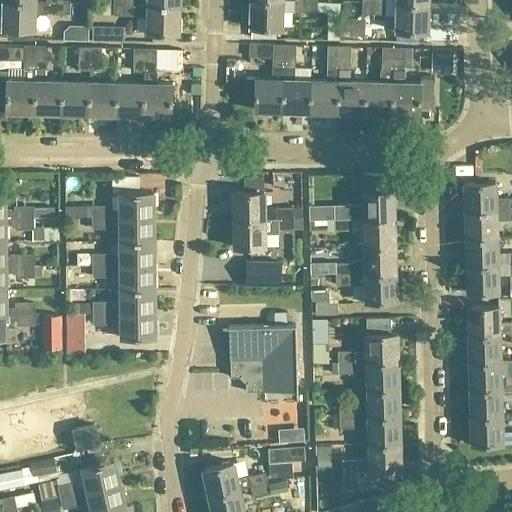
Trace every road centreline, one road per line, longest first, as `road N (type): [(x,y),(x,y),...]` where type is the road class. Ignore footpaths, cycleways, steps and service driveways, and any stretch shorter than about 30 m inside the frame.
road 1 (residential): [(173,511),(165,430),(203,157)]
road 2 (residential): [(440,498),(430,449),(430,155)]
road 3 (residential): [(203,157),(430,155)]
road 4 (residential): [(0,158),(203,157)]
road 5 (residential): [(203,157),(213,0)]
road 6 (residential): [(480,127),(477,0)]
